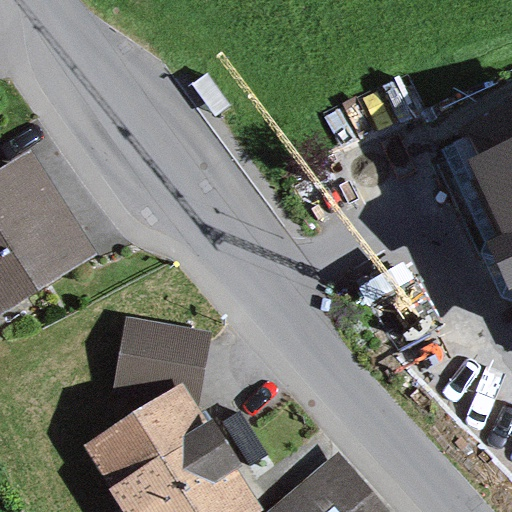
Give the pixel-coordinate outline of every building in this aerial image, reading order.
[(209,74),(192,86),(214,116),(231,104),(209,74)] [(511,234),(511,114),(467,136),(511,234)] [(0,305),(78,256),(25,172),(3,186),(0,181),(0,305)] [(134,329),(124,386),(185,397),(195,340),(134,329)] [(94,456),(128,511),(232,511),(237,509),(197,444),(209,437),(185,398),(94,456)] [(288,511),(367,511),(334,473),(288,511)]
